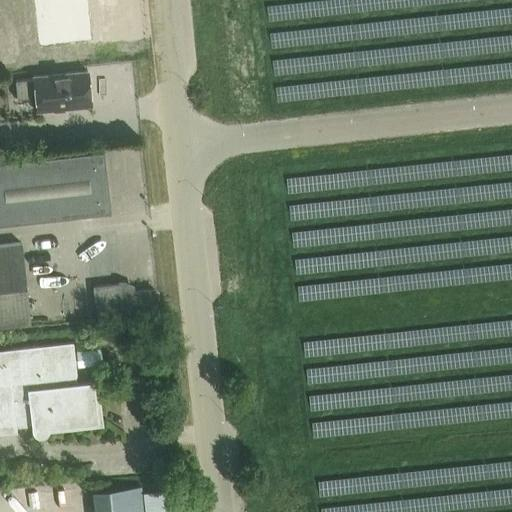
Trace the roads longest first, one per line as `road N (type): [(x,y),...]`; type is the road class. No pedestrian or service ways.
road 1 (unclassified): [(220,511),(180,145)]
road 2 (unclassified): [(180,145),(511,112)]
road 3 (unclassified): [(180,145),(164,0)]
